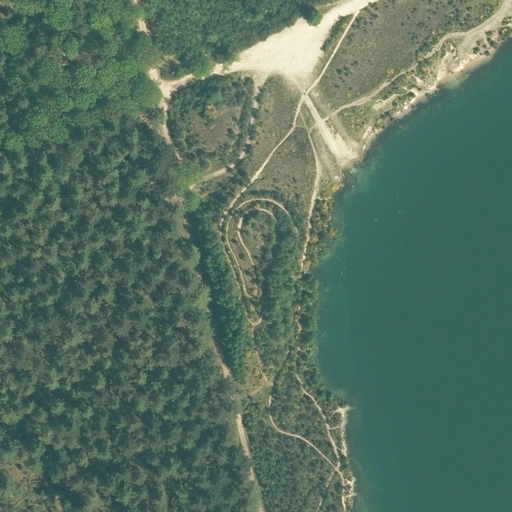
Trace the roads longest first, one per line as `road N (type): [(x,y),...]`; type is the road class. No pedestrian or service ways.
road 1 (track): [(261,511),(178,192)]
road 2 (track): [(0,141),(155,82)]
road 3 (track): [(178,192),(148,53)]
road 4 (track): [(277,41),(157,95)]
